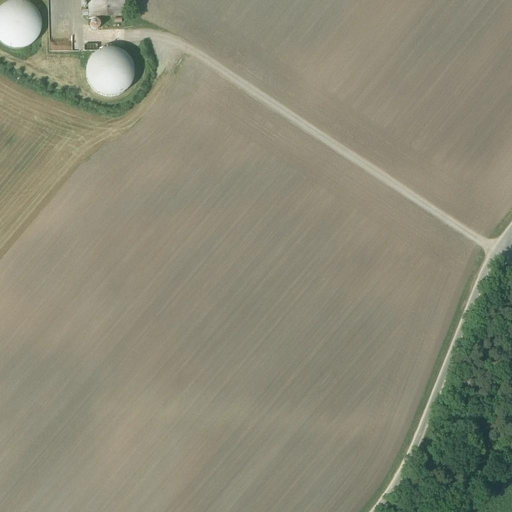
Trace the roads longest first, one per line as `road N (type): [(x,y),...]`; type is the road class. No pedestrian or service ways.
road 1 (track): [(77,0),(81,28),(155,36),(191,50),(499,252)]
road 2 (unclassified): [(499,252),(402,470),(374,511)]
